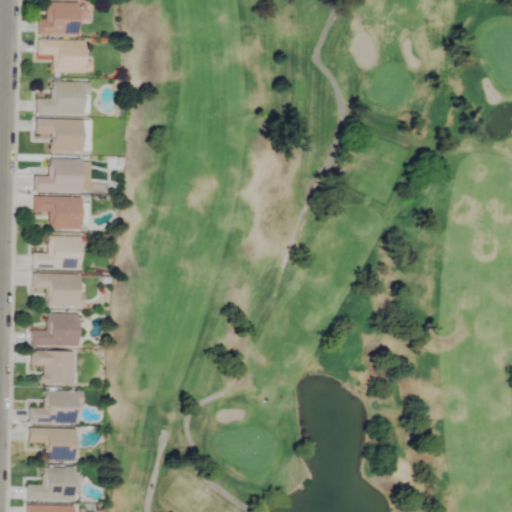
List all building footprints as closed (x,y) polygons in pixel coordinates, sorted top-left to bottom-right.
[(75,35),(75,4),(42,4),(42,21),(33,21),(33,35),(75,35)] [(81,42),(33,41),(33,56),(49,57),(49,73),(81,73),(81,42)] [(32,116),(85,116),(85,83),(47,83),(47,100),(32,100),(32,116)] [(46,153),(84,154),(85,121),(32,120),(31,135),(47,135),(46,153)] [(78,193),(78,161),(45,161),(45,177),(30,177),(30,193),(78,193)] [(77,198),(30,197),(29,212),(46,213),(45,230),(76,231),(77,198)] [(76,271),(77,238),(44,237),(44,255),(28,254),(28,270),(76,271)] [(76,294),(76,275),(28,275),(28,290),(43,290),(43,307),(80,307),(81,294),(76,294)] [(74,315),(42,315),(42,332),(27,332),(27,347),(74,347),(74,315)] [(27,367),(39,367),(38,385),(69,385),(69,352),(27,352),(27,367)] [(73,406),(78,406),(78,392),(40,392),(40,408),(26,408),(25,424),(72,425),(73,406)] [(71,462),(71,429),(25,428),(24,443),(40,444),(39,461),(71,462)] [(72,469),(40,469),(39,486),(23,486),(23,501),(72,502),(72,469)]
